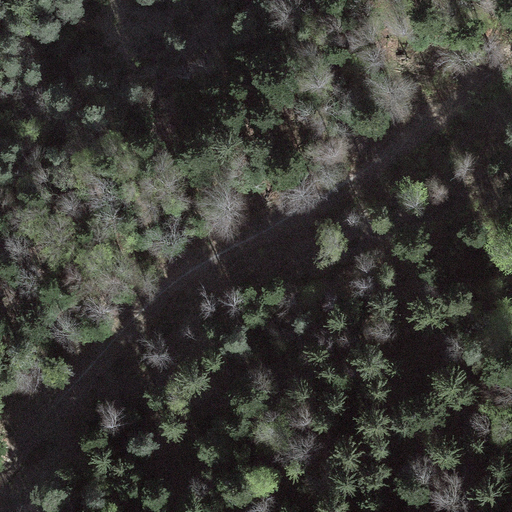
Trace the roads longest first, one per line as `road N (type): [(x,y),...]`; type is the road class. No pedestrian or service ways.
road 1 (track): [(0,469),(181,268),(293,217),(511,61)]
road 2 (track): [(181,268),(238,275),(304,265),(511,170)]
